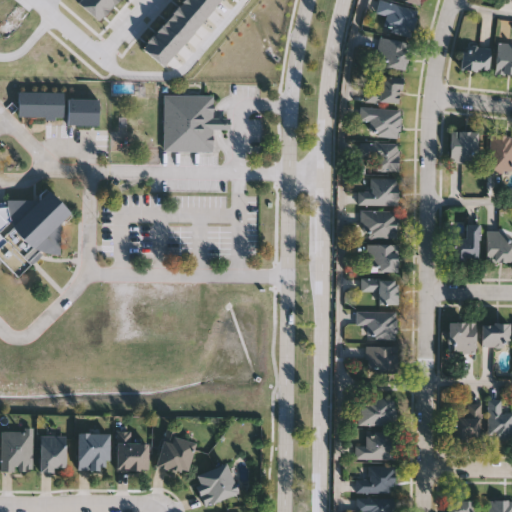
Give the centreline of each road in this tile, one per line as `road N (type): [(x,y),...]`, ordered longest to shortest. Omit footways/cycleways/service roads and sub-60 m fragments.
road 1 (residential): [(457,0),(428,140),(423,511)]
road 2 (secondary): [(320,511),(327,77),(345,0)]
road 3 (secondary): [(306,0),(290,106),(285,511)]
road 4 (residential): [(166,508),(0,507)]
